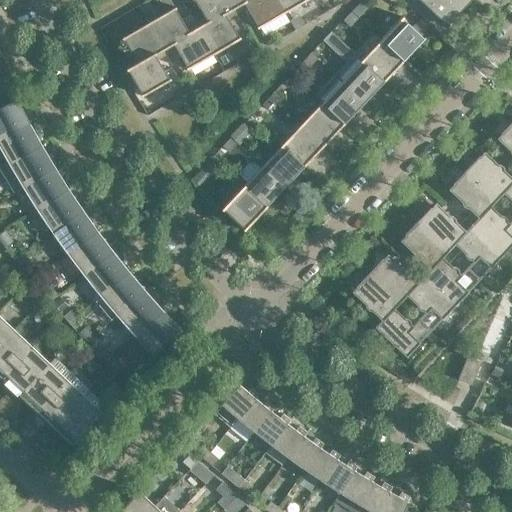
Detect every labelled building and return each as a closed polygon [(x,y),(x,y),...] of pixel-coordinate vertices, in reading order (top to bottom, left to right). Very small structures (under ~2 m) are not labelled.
[(234,9),(229,0),(194,0),(204,17),(195,22),(198,27),(207,22),(207,23),(224,13),(225,14),(234,9)] [(229,0),(234,9),(244,3),(243,2),(246,0),(229,0)] [(284,13),(276,0),(246,0),(243,2),(244,3),(234,9),(237,14),(246,8),(257,27),(256,27),(257,29),(284,13)] [(276,0),(284,13),(306,0),(276,0)] [(460,11),(447,0),(418,0),(446,26),(460,11)] [(470,0),(447,0),(460,11),(470,0)] [(366,7),(360,1),(352,10),(357,16),(366,7)] [(175,7),(148,23),(164,50),(173,44),(172,43),(189,34),(188,32),(198,27),(195,22),(185,27),(175,9),(176,8),(175,7)] [(237,14),(234,9),(225,14),(224,13),(207,23),(207,22),(198,27),(213,54),(240,38),(239,37),(238,38),(228,19),(237,14)] [(357,18),(350,12),(343,20),(349,26),(357,18)] [(417,16),(409,25),(419,34),(427,25),(417,16)] [(402,17),(381,39),(403,61),(425,38),(424,37),(423,38),(419,34),(409,25),(403,19),(403,18),(402,17)] [(164,50),(148,23),(121,38),(122,40),(123,39),(134,58),(124,63),(127,68),(137,63),(137,64),(154,54),(155,55),(164,50)] [(213,54),(198,27),(188,32),(189,34),(172,43),(173,44),(164,50),(167,55),(176,49),(186,68),(185,68),(186,70),(213,54)] [(364,103),(384,82),(361,60),(330,31),(322,40),(345,62),(334,74),(335,76),(364,103)] [(403,61),(381,39),(361,60),(384,82),(403,61)] [(167,55),(164,50),(155,55),(154,54),(137,64),(137,63),(127,68),(125,69),(126,71),(127,70),(141,94),(140,95),(141,96),(170,79),(169,78),(168,78),(157,60),(167,55)] [(317,58),(311,52),(302,62),(308,68),(317,58)] [(290,75),(283,82),(288,87),(295,80),(290,75)] [(364,103),(335,76),(315,97),(321,102),(344,124),(364,103)] [(195,77),(184,84),(188,91),(199,85),(195,77)] [(9,93),(0,94),(0,107),(13,101),(9,93)] [(277,101),(271,95),(262,104),(268,110),(277,101)] [(0,138),(29,123),(16,99),(13,101),(0,107),(0,138)] [(344,124),(321,102),(301,124),(324,145),(344,124)] [(257,122),(251,116),(242,125),(249,131),(257,122)] [(511,117),(511,118),(511,124),(504,133),(508,136),(502,143),(509,149),(510,148),(511,149),(510,150),(510,151),(510,152),(510,153),(511,154),(511,155),(511,117)] [(41,145),(29,123),(0,138),(0,169),(43,145),(42,144),(41,145)] [(324,145),(301,124),(282,145),(304,166),(324,145)] [(242,125),(231,137),(238,143),(249,131),(242,125)] [(238,143),(231,137),(222,146),(229,152),(238,143)] [(43,145),(0,169),(14,192),(22,187),(55,167),(42,146),(43,145)] [(304,166),(282,145),(262,166),(284,187),(304,166)] [(479,160),(467,172),(496,200),(503,193),(502,193),(511,182),(511,178),(507,174),(505,176),(502,173),(502,172),(503,171),(503,170),(503,169),(503,168),(502,167),(501,166),(500,166),(499,165),(498,165),(497,165),(496,165),(495,165),(495,166),(494,165),(495,164),(488,157),(482,163),(479,160)] [(211,158),(200,170),(212,181),(223,169),(211,158)] [(284,187),(262,166),(242,187),(265,208),(284,187)] [(68,188),(55,167),(22,187),(36,210),(69,188),(68,188)] [(496,200),(467,172),(456,184),(459,188),(453,194),(460,200),(462,199),(463,200),(462,201),(462,202),(462,204),(462,205),(463,206),(463,207),(465,207),(466,208),(467,208),(468,208),(469,207),(470,207),(473,209),(471,211),(478,218),(490,206),(496,200)] [(511,182),(502,193),(503,193),(510,199),(511,197),(511,182)] [(265,208),(242,187),(221,209),(222,210),(223,210),(243,229),(242,229),(243,231),(265,208)] [(70,189),(69,188),(36,210),(51,232),(83,210),(69,189),(70,189)] [(478,218),(471,225),(500,252),(511,239),(509,236),(511,232),(511,227),(508,224),(506,225),(505,224),(506,223),(506,222),(506,221),(506,220),(505,219),(505,218),(504,217),(503,216),(502,216),(501,216),(499,217),(498,217),(495,215),(497,213),(490,206),(478,218)] [(430,211),(419,223),(448,251),(454,244),(465,232),(465,231),(458,225),(456,227),(453,224),(454,223),(454,222),(455,221),(454,220),(454,219),(453,218),(452,217),(451,216),(450,216),(449,216),(448,216),(448,217),(447,217),(445,216),(447,215),(440,208),(434,214),(430,211)] [(97,231),(83,210),(51,232),(67,254),(99,230),(98,230),(97,231)] [(448,251),(419,223),(407,235),(411,239),(405,245),(412,251),(413,250),(415,251),(414,252),(414,253),(413,254),(413,255),(414,256),(414,257),(415,258),(416,258),(417,259),(418,259),(419,259),(420,259),(421,258),(424,260),(422,262),(430,269),(441,257),(442,257),(448,251)] [(500,252),(471,225),(465,231),(465,232),(454,244),(461,250),(463,248),(466,251),(466,252),(465,253),(465,254),(465,255),(465,256),(466,257),(467,258),(468,259),(469,259),(470,259),(471,259),(472,258),(473,258),(474,259),(473,260),(480,267),(485,261),(489,264),(500,252)] [(6,229),(0,232),(0,238),(4,245),(12,239),(6,229)] [(99,231),(99,230),(67,254),(83,275),(113,252),(98,232),(99,231)] [(129,271),(113,252),(83,275),(99,296),(130,271),(130,270),(129,271)] [(430,269),(423,276),(452,303),(463,291),(460,287),(466,281),(459,275),(458,276),(456,275),(457,274),(457,273),(458,272),(457,271),(457,270),(457,269),(456,269),(456,268),(454,267),(453,267),(452,267),(451,268),(450,268),(447,266),(449,264),(442,257),(441,257),(430,269)] [(382,262),(371,274),(400,302),(406,295),(417,283),(417,282),(410,276),(408,278),(405,275),(406,273),(406,272),(406,271),(406,270),(405,269),(404,268),(403,268),(402,267),(401,267),(400,267),(399,268),(398,268),(397,267),(398,266),(391,259),(386,266),(382,262)] [(130,271),(99,296),(93,302),(110,322),(116,317),(146,291),(129,272),(130,271)] [(400,302),(371,274),(359,287),(363,290),(357,296),(364,303),(365,301),(366,302),(366,303),(365,304),(365,305),(365,306),(365,307),(366,308),(367,309),(368,310),(369,310),(370,310),(371,310),(372,310),(373,309),(376,312),(374,314),(381,320),(393,308),(400,302)] [(452,303),(423,276),(417,282),(417,283),(406,295),(413,302),(415,300),(418,302),(417,303),(417,304),(417,305),(417,306),(417,307),(418,309),(419,309),(419,310),(420,310),(421,310),(422,310),(423,310),(424,309),(425,309),(426,310),(424,312),(431,318),(437,312),(441,315),(452,303)] [(51,285),(44,292),(50,299),(58,292),(51,285)] [(162,310),(146,291),(116,317),(134,336),(164,310),(163,309),(162,310)] [(59,294),(52,301),(60,310),(68,304),(59,294)] [(319,303),(315,307),(320,312),(324,308),(319,303)] [(381,320),(374,327),(407,358),(408,357),(404,354),(415,342),(412,339),(418,333),(411,326),(410,327),(408,326),(409,326),(409,325),(409,324),(409,323),(409,321),(408,320),(407,319),(406,319),(404,319),(403,319),(401,320),(398,317),(400,315),(393,308),(381,320)] [(164,310),(134,336),(153,356),(181,330),(163,311),(164,310)] [(0,344),(14,330),(0,317),(0,344)] [(86,326),(79,332),(87,342),(95,336),(86,326)] [(31,347),(14,330),(0,344),(0,377),(1,379),(31,347)] [(91,348),(96,343),(92,339),(87,343),(91,348)] [(49,363),(31,347),(1,379),(19,395),(49,363)] [(106,347),(97,355),(105,363),(114,355),(106,347)] [(114,355),(105,363),(115,375),(124,367),(114,355)] [(457,380),(459,380),(471,385),(481,362),(467,356),(457,380)] [(54,357),(49,363),(19,395),(36,412),(72,374),(54,357)] [(89,390),(72,374),(36,412),(54,428),(89,390)] [(248,392),(239,384),(212,413),(230,428),(237,419),(255,398),(258,394),(251,388),(248,392)] [(107,407),(89,390),(54,428),(72,445),(107,407)] [(263,405),(255,398),(237,419),(254,432),(271,411),(274,407),(267,401),(263,405)] [(279,418),(271,411),(254,432),(270,445),(287,424),(290,420),(282,414),(279,418)] [(296,430),(287,424),(270,445),(264,452),(281,465),(287,457),(303,436),(306,432),(299,426),(296,430)] [(312,442),(303,436),(287,457),(304,470),(320,448),(323,444),(315,438),(312,442)] [(202,446),(196,453),(204,460),(210,452),(202,446)] [(329,454),(320,448),(304,470),(322,481),(336,459),(339,455),(332,450),(329,454)] [(218,459),(210,452),(204,460),(211,466),(218,459)] [(196,461),(188,455),(182,462),(190,469),(196,461)] [(346,465),(336,459),(322,481),(339,493),(354,470),(357,466),(349,461),(346,465)] [(204,468),(196,461),(190,469),(203,480),(209,472),(204,468)] [(363,476),(354,470),(339,493),(334,501),(350,511),(351,511),(371,481),(374,477),(366,472),(363,476)] [(236,473),(230,481),(238,487),(244,480),(236,473)] [(252,486),(244,480),(238,487),(246,494),(252,486)] [(380,487),(371,481),(351,511),(376,511),(388,491),(391,487),(383,482),(380,487)] [(229,489),(221,482),(215,489),(222,497),(229,489)] [(236,497),(229,489),(222,497),(230,504),(236,497)] [(148,511),(154,506),(138,491),(120,510),(121,511),(148,511)] [(398,497),(388,491),(376,511),(401,511),(407,502),(406,501),(409,497),(401,492),(398,497)] [(174,511),(178,508),(166,497),(156,508),(154,506),(148,511),(174,511)] [(270,501),(264,509),(267,511),(274,511),(278,507),(270,501)]
